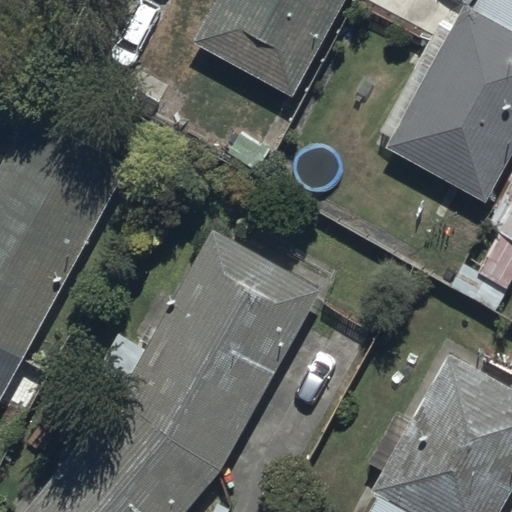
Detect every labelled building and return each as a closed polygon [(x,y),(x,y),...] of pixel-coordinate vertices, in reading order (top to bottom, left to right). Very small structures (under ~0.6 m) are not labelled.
[(218,0),(198,37),(296,91),(347,0),(218,0)] [(511,0),(476,0),(474,0),(467,0),(393,140),(493,193),(511,156),(511,0)] [(0,396),(129,155),(33,103),(0,164),(0,396)] [(481,267),(467,258),(454,282),(499,308),(511,285),(511,176),(489,217),(505,226),(481,267)] [(182,511),(224,463),(323,282),(215,223),(126,385),(19,511),(182,511)] [(500,511),(511,493),(511,378),(455,345),(373,483),(383,489),(368,511),(500,511)]
